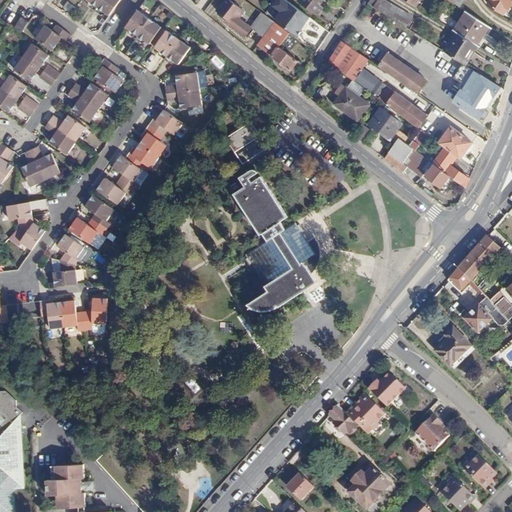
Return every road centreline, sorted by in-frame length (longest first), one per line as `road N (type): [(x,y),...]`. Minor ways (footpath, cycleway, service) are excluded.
road 1 (residential): [(24,274),(145,97),(141,77),(99,43)]
road 2 (tertiary): [(374,331),(218,511)]
road 3 (residential): [(454,222),(290,94)]
road 4 (residential): [(374,331),(511,454)]
road 5 (tertiary): [(374,331),(484,214)]
road 6 (residential): [(290,94),(169,0)]
road 7 (residential): [(99,43),(20,143),(4,129)]
road 8 (tertiary): [(454,222),(374,331)]
